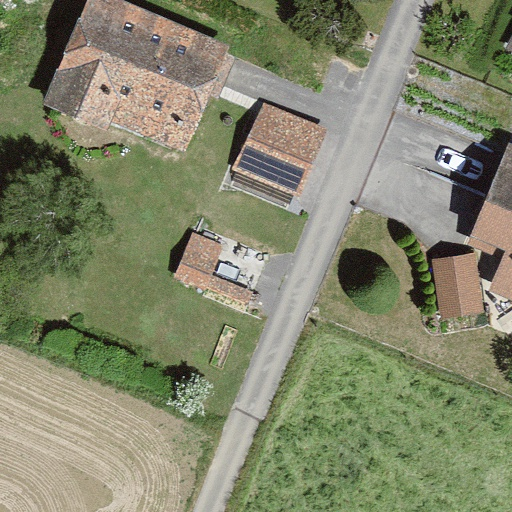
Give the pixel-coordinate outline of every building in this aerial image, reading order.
[(232,48),(119,0),(87,0),(43,103),(110,132),(113,123),(186,154),(232,48)] [(328,129),(264,102),(235,170),(299,197),(328,129)] [(511,143),(511,144),(473,237),(506,250),(489,291),(511,299),(511,143)] [(225,247),(193,234),(175,276),(249,306),(254,293),(213,276),(225,247)] [(478,254),(434,259),(441,320),(485,315),(478,254)]
